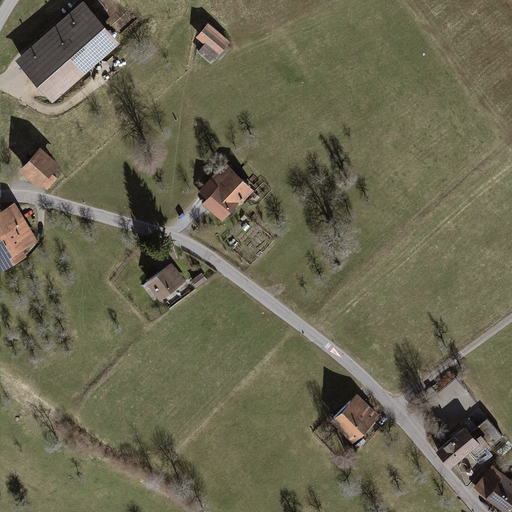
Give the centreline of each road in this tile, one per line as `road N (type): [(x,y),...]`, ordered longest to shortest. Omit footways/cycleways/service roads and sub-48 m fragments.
road 1 (tertiary): [(0,195),(60,203),(197,248),(363,377),(479,511)]
road 2 (track): [(511,319),(392,408)]
